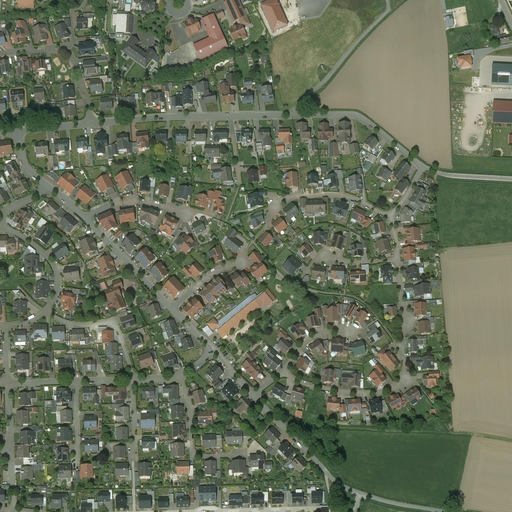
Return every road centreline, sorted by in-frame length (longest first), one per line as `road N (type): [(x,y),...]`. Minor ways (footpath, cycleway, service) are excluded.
road 1 (residential): [(387,0),(388,10),(294,114)]
road 2 (residential): [(294,114),(354,114),(423,167)]
road 3 (residential): [(253,395),(339,484),(360,493)]
road 4 (residential): [(90,123),(68,53),(0,54)]
road 5 (residential): [(90,123),(229,115)]
road 6 (residential): [(45,310),(71,323),(113,323),(132,379)]
road 7 (residential): [(405,380),(386,392),(359,393),(283,372)]
road 8 (residential): [(179,374),(196,452),(241,451)]
road 9 (residential): [(85,218),(171,308)]
road 10 (residential): [(390,217),(339,195),(296,195),(274,205)]
road 11 (residential): [(0,218),(54,262),(57,291),(45,310)]
